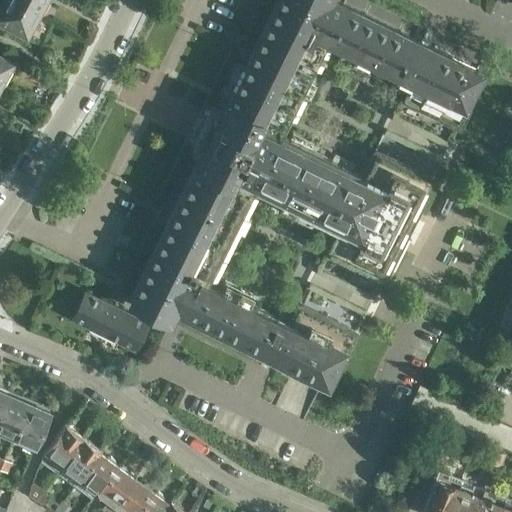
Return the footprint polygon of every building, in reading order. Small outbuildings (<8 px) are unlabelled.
[(36,14),(10,0),(1,0),(0,2),(0,22),(24,36),(36,14)] [(10,0),(36,14),(43,0),(10,0)] [(208,112),(204,111),(189,141),(192,144),(189,150),(200,156),(128,300),(167,319),(172,308),(325,383),(341,351),(343,352),(345,351),(465,109),(467,105),(464,104),(480,72),(334,0),(277,0),(223,112),(211,106),(208,112)] [(0,82),(11,62),(0,56),(0,82)] [(145,323),(131,315),(84,292),(72,317),(133,347),(145,323)] [(508,416),(410,372),(397,401),(496,445),(508,416)] [(6,393),(0,407),(0,431),(12,437),(26,401),(6,393)] [(26,401),(12,437),(33,446),(47,410),(26,401)] [(43,451),(40,459),(55,470),(60,463),(80,435),(64,423),(43,451)] [(428,460),(440,465),(451,438),(439,433),(428,460)] [(99,449),(80,435),(60,463),(61,464),(56,472),(73,484),(97,451),(99,449)] [(485,457),(494,461),(498,450),(489,447),(485,457)] [(506,454),(498,450),(494,461),(502,464),(506,454)] [(97,451),(73,484),(91,496),(94,491),(114,464),(97,451)] [(3,458),(0,466),(0,468),(7,472),(11,461),(3,458)] [(99,511),(107,511),(133,477),(114,464),(94,491),(107,500),(102,506),(103,507),(99,511)] [(420,511),(422,511),(446,511),(460,479),(437,470),(420,511)] [(133,477),(107,511),(118,511),(120,510),(122,511),(134,511),(151,490),(133,477)] [(473,511),(483,488),(460,479),(446,511),(473,511)] [(31,482),(28,494),(36,500),(42,491),(44,489),(32,480),(31,482)] [(497,511),(504,496),(483,488),(473,511),(497,511)] [(134,511),(160,511),(167,502),(151,490),(134,511)] [(42,491),(36,500),(50,510),(56,501),(42,491)] [(511,511),(511,499),(504,496),(497,511),(511,511)] [(160,511),(184,511),(169,500),(167,502),(160,511)]
